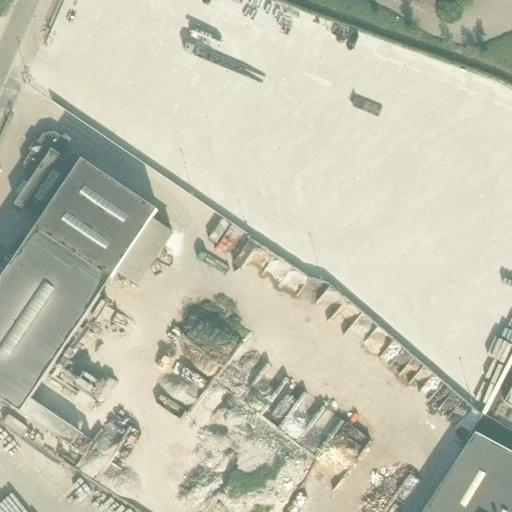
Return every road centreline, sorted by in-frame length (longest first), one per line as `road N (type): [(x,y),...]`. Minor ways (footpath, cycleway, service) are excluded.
road 1 (unknown): [(417,511),(440,461),(437,425),(389,378),(229,273)]
road 2 (unknown): [(207,270),(197,294),(163,321),(145,353),(137,400),(153,422),(265,511)]
road 3 (unknown): [(0,76),(131,172),(200,240),(207,270)]
road 4 (unknown): [(377,0),(410,17),(459,22),(496,18),(511,7)]
